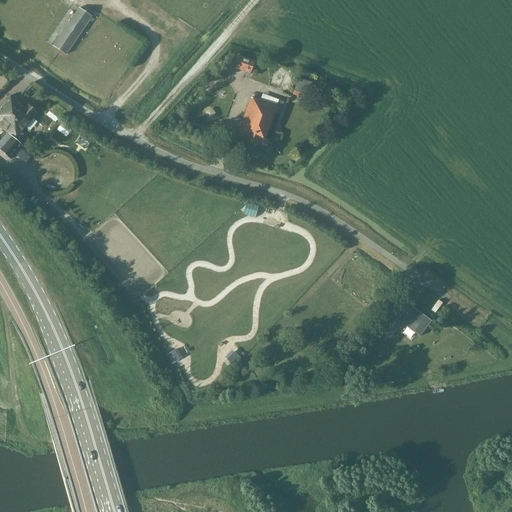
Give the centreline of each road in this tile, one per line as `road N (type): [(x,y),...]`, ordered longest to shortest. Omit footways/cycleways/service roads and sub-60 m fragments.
road 1 (unclassified): [(445,297),(310,205),(142,143),(0,55)]
road 2 (primary): [(113,511),(67,363),(0,235)]
road 3 (track): [(232,24),(133,138)]
road 4 (unclassified): [(1,285),(58,417)]
